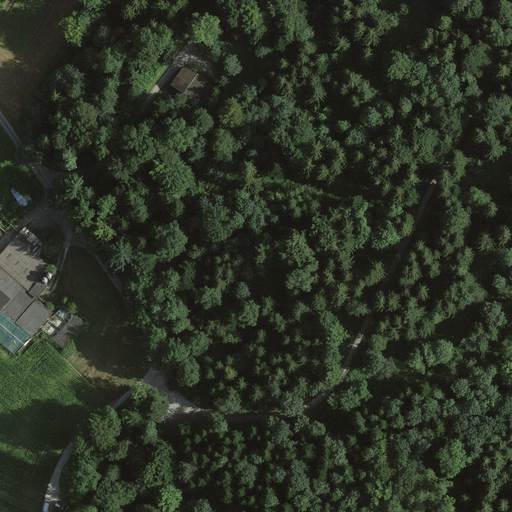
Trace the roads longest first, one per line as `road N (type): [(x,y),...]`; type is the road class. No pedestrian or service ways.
road 1 (track): [(511,25),(329,393),(282,413)]
road 2 (track): [(48,182),(139,309),(155,348),(148,381),(113,401),(68,453),(46,511)]
road 3 (track): [(48,182),(101,149),(182,37)]
